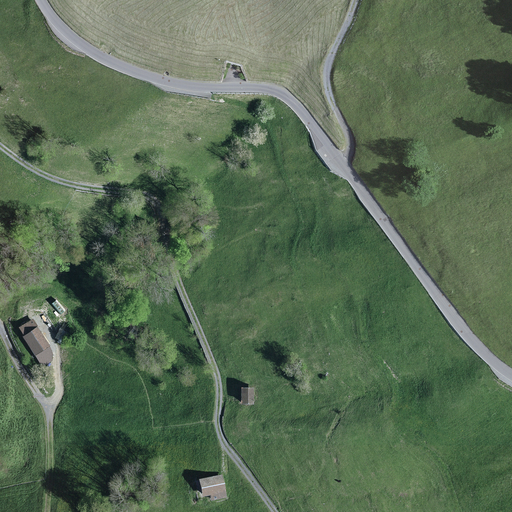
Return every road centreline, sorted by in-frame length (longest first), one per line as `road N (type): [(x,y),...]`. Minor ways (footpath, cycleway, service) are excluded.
road 1 (residential): [(45,0),(72,33),(130,67),(191,83),(279,88),(302,105),(440,292),(511,369)]
road 2 (track): [(344,162),(351,146),(325,78),(355,0)]
